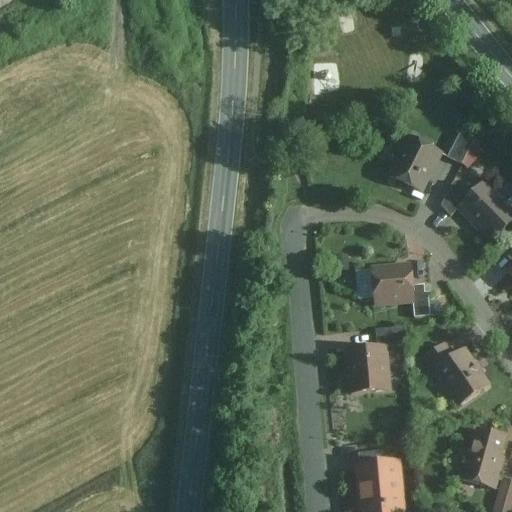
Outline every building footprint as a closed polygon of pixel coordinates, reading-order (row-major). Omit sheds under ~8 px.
[(474,139),(479,130),(468,124),(451,157),(475,170),(487,146),(474,139)] [(442,154),(407,137),(388,177),(422,194),(442,154)] [(511,224),(511,212),(484,185),(457,212),(491,246),(511,224)] [(410,267),(370,269),(373,307),(412,305),(410,267)] [(445,346),(422,363),(457,412),(490,387),(464,351),(454,358),(445,346)] [(387,349),(345,353),(349,396),(391,392),(387,349)] [(511,439),(470,429),(456,481),(497,492),(511,439)] [(404,511),(400,464),(353,469),(357,511),(404,511)] [(511,511),(511,484),(502,482),(494,511),(511,511)]
